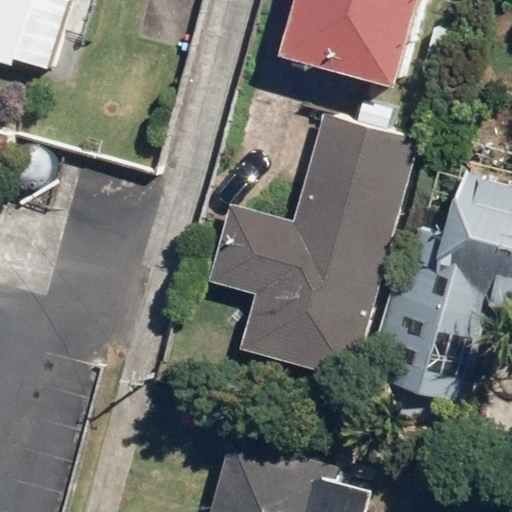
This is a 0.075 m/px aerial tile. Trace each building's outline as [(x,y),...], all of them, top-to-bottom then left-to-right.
[(0,0),(0,55),(15,60),(17,53),(49,62),(66,0),(0,0)] [(404,83),(427,0),(301,0),(287,50),(404,83)] [(352,374),(415,131),(319,106),(290,216),(226,199),(206,277),(251,289),(237,344),(352,374)] [(0,130),(0,170),(10,133),(0,130)] [(511,177),(468,166),(451,232),(403,220),(364,369),(464,395),(493,285),(511,290),(511,177)] [(325,511),(339,461),(228,432),(206,511),(325,511)]
